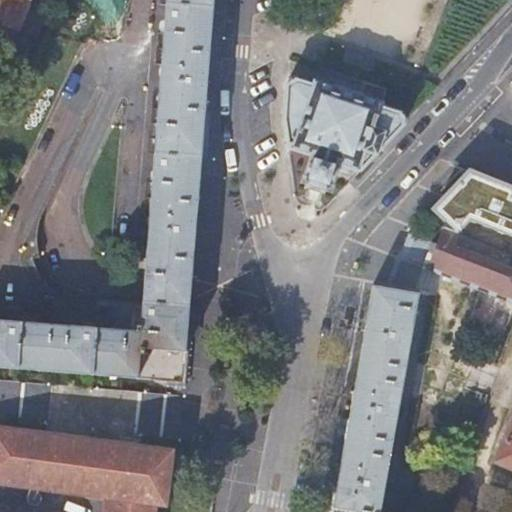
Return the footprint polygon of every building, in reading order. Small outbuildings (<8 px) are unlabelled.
[(166,0),(146,286),(143,330),(0,322),(0,378),(184,396),(189,313),(191,290),(212,0),(166,0)] [(29,0),(0,0),(0,19),(20,26),(29,0)] [(288,149),(311,157),(304,182),(329,191),(338,165),(362,172),(404,126),(405,119),(403,115),(382,108),(383,105),(314,83),(314,85),(292,79),(287,85),(284,125),(288,149)] [(449,221),(445,229),(459,233),(471,221),(511,238),(511,189),(472,174),(436,210),(449,221)] [(439,242),(412,231),(405,246),(409,248),(406,256),(425,264),(423,268),(511,303),(511,269),(511,273),(458,251),(459,233),(445,229),(439,242)] [(381,511),(419,295),(374,288),(334,511),(381,511)] [(511,469),(511,416),(493,462),(511,469)] [(0,481),(109,496),(106,511),(151,511),(153,502),(164,503),(170,454),(0,431),(0,481)]
